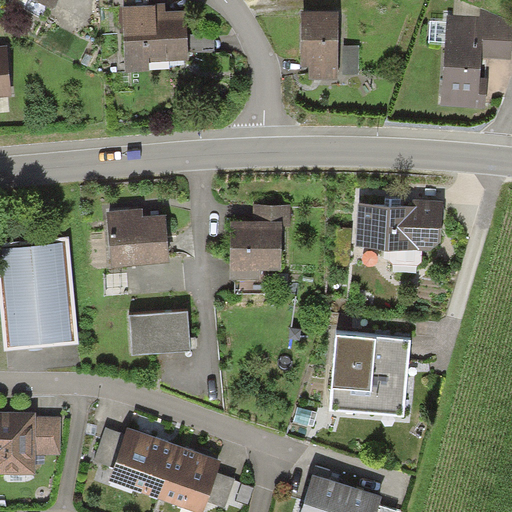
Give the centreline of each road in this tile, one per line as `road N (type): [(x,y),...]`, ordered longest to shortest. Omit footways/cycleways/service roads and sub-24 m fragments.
road 1 (secondary): [(264,148),(511,160)]
road 2 (residential): [(196,150),(205,373)]
road 3 (residential): [(77,383),(135,393),(276,442)]
road 4 (secondary): [(0,171),(196,150)]
road 5 (residential): [(264,148),(259,52),(249,25),(225,0)]
road 6 (residential): [(276,442),(401,482)]
road 7 (residential): [(77,383),(58,511)]
